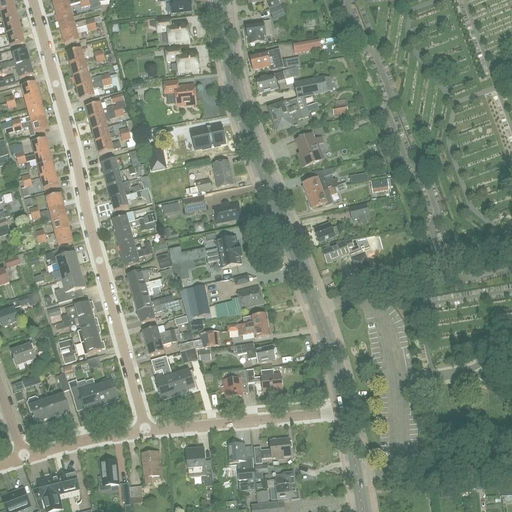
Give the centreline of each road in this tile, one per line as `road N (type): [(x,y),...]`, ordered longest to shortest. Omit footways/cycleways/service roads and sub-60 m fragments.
road 1 (residential): [(145,431),(31,0)]
road 2 (secondary): [(346,410),(234,89),(220,0)]
road 3 (unclassified): [(145,431),(346,410)]
road 4 (residential): [(24,457),(145,431)]
